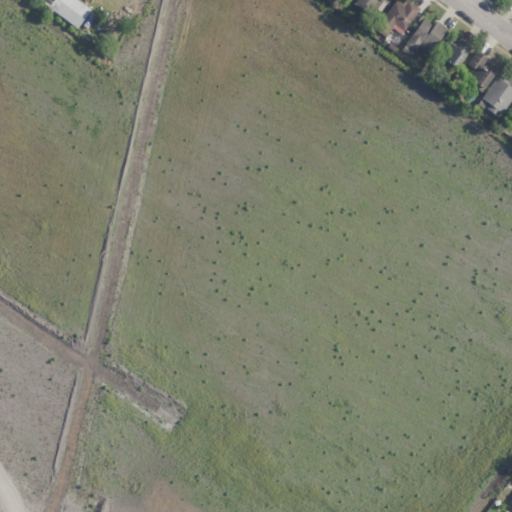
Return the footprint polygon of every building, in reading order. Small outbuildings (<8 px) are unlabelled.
[(54,0),(50,8),(80,25),(90,7),(77,0),(54,0)] [(356,0),(354,4),(366,13),(372,4),(382,11),(389,0),(356,0)] [(400,35),(420,9),(407,0),(406,0),(404,4),(398,0),(395,0),(381,20),(400,35)] [(401,51),(410,56),(418,43),(431,51),(446,28),(435,21),(432,26),(421,19),(401,51)] [(470,46),(459,39),(456,44),(450,40),(439,58),(457,69),(470,46)] [(495,71),(484,64),(487,60),(476,52),(462,72),(484,87),(495,71)] [(482,100),(488,104),(485,109),(500,118),(511,97),(511,77),(510,76),(507,81),(497,74),(482,100)]
